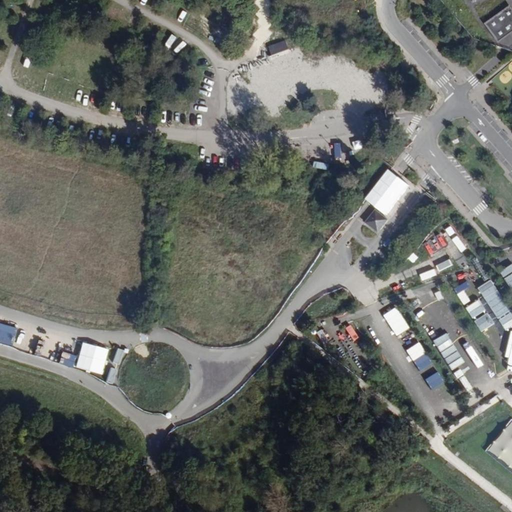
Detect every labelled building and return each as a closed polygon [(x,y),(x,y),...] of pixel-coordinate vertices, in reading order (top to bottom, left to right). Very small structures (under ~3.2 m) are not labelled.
[(173,15),(185,19),(191,5),(179,0),(173,15)] [(511,31),(511,8),(510,6),(484,25),(498,42),(511,31)] [(212,28),(217,12),(204,8),(199,24),(212,28)] [(147,38),(154,42),(160,29),(153,26),(147,38)] [(171,47),(177,36),(167,31),(161,42),(171,47)] [(277,81),(305,70),(295,47),(268,57),(277,81)] [(350,60),(326,60),(325,81),(350,82),(350,60)] [(355,111),(366,108),(364,100),(379,96),(374,76),(347,83),(355,111)] [(198,78),(198,89),(210,89),(210,79),(198,78)] [(250,109),(276,106),(273,81),(247,84),(250,109)] [(351,92),(350,81),(342,82),(343,93),(351,92)] [(195,119),(209,119),(208,94),(194,95),(195,119)] [(212,140),(203,139),(202,155),(211,156),(212,140)] [(236,154),(237,171),(248,171),(248,153),(236,154)] [(222,169),(221,157),(202,158),(202,170),(222,169)] [(222,159),(222,169),(234,170),(234,160),(222,159)] [(386,220),(373,210),(363,222),(377,233),(386,220)]
